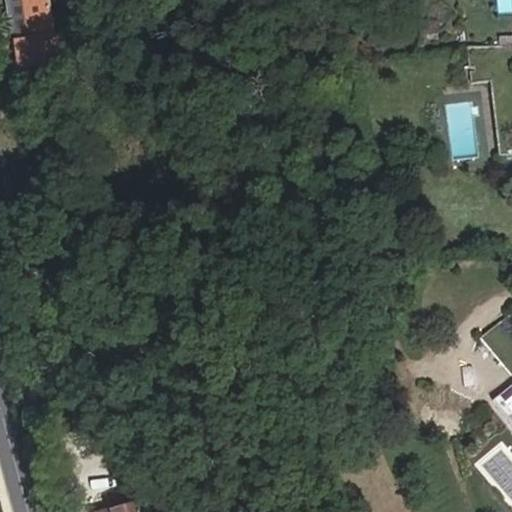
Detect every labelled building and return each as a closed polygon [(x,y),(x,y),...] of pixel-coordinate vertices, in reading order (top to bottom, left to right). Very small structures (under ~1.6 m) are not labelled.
[(37,0),(42,38),(34,39),(37,60),(67,57),(63,32),(57,33),(51,0),(37,0)] [(93,299),(91,262),(64,262),(63,297),(93,299)] [(511,352),(511,299),(481,323),(506,357),(511,352)] [(511,369),(489,387),(511,416),(511,369)] [(144,511),(140,497),(95,511),(94,511),(144,511)]
